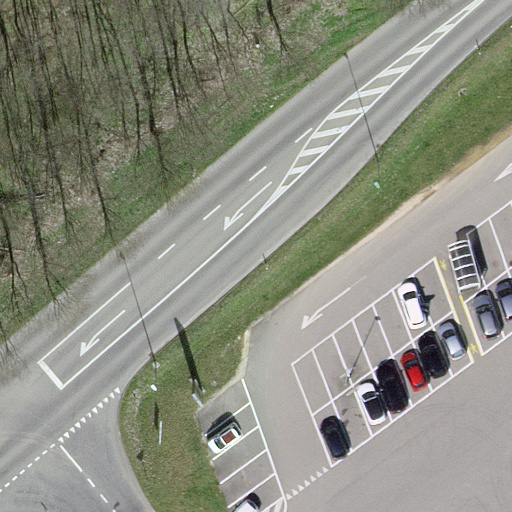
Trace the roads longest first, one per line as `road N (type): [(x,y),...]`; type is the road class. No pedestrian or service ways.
road 1 (secondary): [(476,0),(157,257),(9,391)]
road 2 (unclassified): [(9,391),(113,511)]
